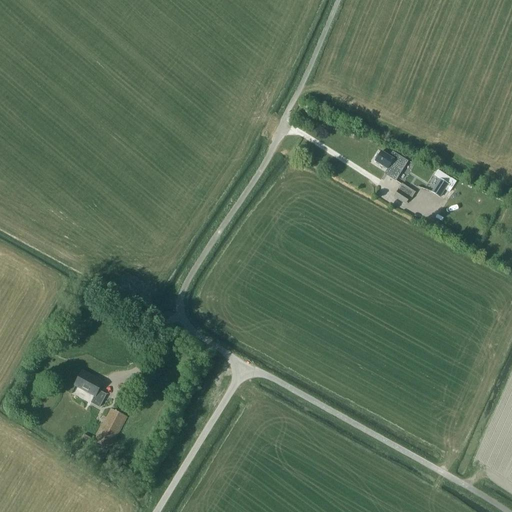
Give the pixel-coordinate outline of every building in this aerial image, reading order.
[(395,181),(407,162),(392,153),(389,157),(381,152),(375,162),(390,171),(387,176),(395,181)] [(431,193),(439,198),(445,190),(449,193),(452,188),(448,185),(452,179),(438,170),(434,176),(440,180),(431,193)] [(410,199),(414,192),(402,185),(394,197),(405,204),(409,198),(410,199)] [(98,408),(105,395),(97,391),(102,383),(82,372),(74,386),(94,396),(90,403),(98,408)] [(110,451),(127,418),(111,409),(94,440),(84,434),(78,445),(104,459),(109,450),(110,451)]
